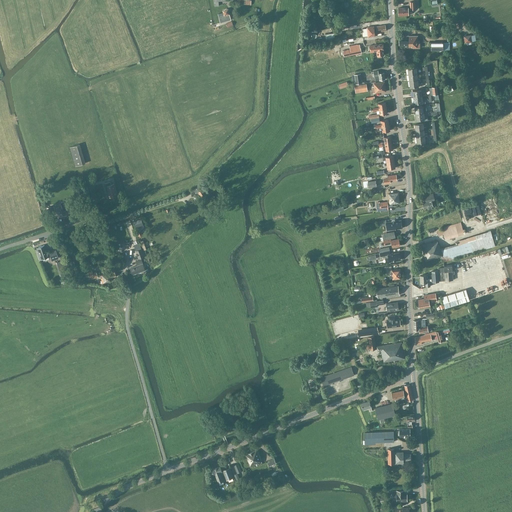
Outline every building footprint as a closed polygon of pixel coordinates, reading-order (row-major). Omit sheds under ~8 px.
[(398,16),(409,15),(408,7),(398,8),(398,16)] [(230,15),(228,8),(222,10),(223,13),(218,14),(220,23),(231,20),(230,15)] [(374,26),(367,27),(367,37),(375,36),(375,32),(386,31),(385,22),(381,23),(381,26),(374,27),(374,26)] [(409,39),(399,40),(399,46),(409,45),(409,49),(418,48),(418,35),(409,36),(409,39)] [(450,42),(443,42),(431,42),(431,51),(443,51),(443,50),(450,50),(450,42)] [(349,49),(350,55),(362,53),(360,47),(360,44),(357,45),(357,44),(350,46),(350,49),(349,49)] [(377,56),(384,55),(383,51),(384,51),(383,44),(370,45),(371,52),(377,51),(377,56)] [(379,80),(385,79),(384,72),(379,73),(378,71),(371,72),(372,73),(374,73),(374,77),(379,76),(379,80)] [(354,75),(356,84),(362,83),(361,74),(354,75)] [(375,93),(386,91),(384,81),(374,83),(374,86),(372,86),(373,93),(375,93)] [(384,142),(382,142),(382,144),(385,144),(392,143),(391,136),(384,137),(384,142)] [(385,144),(385,147),(386,151),(393,150),(392,143),(385,144)] [(79,144),(69,147),(75,166),(85,163),(79,144)] [(388,179),(384,179),(384,184),(390,183),(390,181),(397,180),(396,174),(389,175),(388,176),(388,179)] [(104,184),(107,191),(108,190),(110,198),(117,195),(114,184),(111,185),(110,182),(104,184)] [(202,198),(209,194),(203,185),(195,190),(197,193),(199,192),(202,198)] [(426,200),(422,201),(424,209),(429,208),(429,210),(432,209),(432,207),(433,206),(432,202),(435,201),(434,198),(443,195),(442,195),(447,194),(446,192),(442,193),(441,191),(424,195),(426,200)] [(400,203),(399,193),(388,194),(390,204),(400,203)] [(56,212),(60,210),(62,216),(69,214),(67,209),(69,209),(67,202),(66,202),(65,201),(60,203),(61,204),(54,206),(56,212)] [(475,202),(461,206),(465,222),(473,220),(472,217),(475,217),(476,223),(480,222),(475,202)] [(396,228),(402,228),(401,220),(386,221),(387,229),(392,229),(396,229),(396,228)] [(134,223),(137,232),(139,237),(141,237),(139,231),(145,229),(142,221),(134,223)] [(445,240),(464,234),(461,223),(435,230),(437,236),(444,234),(445,240)] [(457,241),(458,243),(445,248),(441,249),(440,245),(439,245),(437,241),(421,246),(426,261),(440,257),(440,259),(441,259),(442,262),(495,246),(490,230),(457,241)] [(383,241),(391,239),(395,238),(394,232),(384,234),(382,234),(383,241)] [(391,239),(383,241),(384,245),(392,243),(392,247),(400,246),(399,238),(391,240),(391,239)] [(37,252),(40,259),(48,257),(44,245),(37,248),(38,252),(37,252)] [(142,248),(136,251),(139,259),(144,257),(144,255),(146,255),(144,250),(142,251),(142,248)] [(56,250),(49,253),(51,260),(58,258),(56,250)] [(390,251),(384,252),(380,253),(380,257),(385,258),(386,263),(390,263),(390,261),(400,259),(399,253),(395,254),(395,253),(390,254),(390,251)] [(141,259),(135,261),(137,266),(131,268),(132,274),(145,270),(143,264),(141,259)] [(421,283),(425,283),(425,286),(430,286),(430,282),(439,282),(439,281),(445,280),(445,281),(453,280),(453,274),(454,274),(455,273),(455,272),(454,271),(452,271),(452,265),(444,266),(444,268),(438,268),(438,270),(431,271),(432,275),(427,275),(420,275),(421,283)] [(392,279),(401,279),(400,269),(392,270),(391,266),(384,266),(385,274),(389,274),(390,279),(392,278),(392,279)] [(91,278),(97,276),(97,275),(98,275),(97,273),(96,273),(96,272),(92,273),(92,270),(87,271),(88,273),(85,274),(85,277),(88,277),(89,278),(91,278)] [(102,278),(101,278),(102,284),(110,282),(109,278),(115,276),(114,271),(107,273),(108,274),(101,275),(102,278)] [(399,295),(398,286),(394,286),(394,284),(389,285),(389,287),(385,288),(377,289),(378,298),(399,295)] [(466,289),(442,297),(445,308),(469,300),(466,289)] [(435,293),(424,295),(424,299),(419,300),(420,308),(430,306),(429,300),(436,299),(435,293)] [(398,302),(386,303),(387,312),(399,310),(398,302)] [(400,326),(400,319),(395,319),(395,315),(388,316),(389,320),(386,320),(387,328),(392,327),(395,327),(400,326)] [(422,320),(413,320),(413,331),(419,330),(419,334),(429,332),(432,331),(432,328),(428,328),(428,326),(425,326),(425,319),(422,319),(422,320)] [(444,341),(442,334),(441,330),(424,334),(424,335),(415,337),(415,345),(422,344),(422,342),(432,340),(435,339),(434,336),(437,336),(439,343),(444,341)] [(370,350),(376,349),(374,336),(368,338),(369,344),(366,345),(366,350),(370,349),(370,350)] [(359,347),(362,346),(361,344),(358,344),(357,338),(349,339),(352,351),(359,350),(359,347)] [(383,362),(404,358),(401,342),(382,345),(377,346),(377,350),(377,352),(381,351),(383,362)] [(334,358),(349,356),(348,350),(333,353),(334,358)] [(351,367),(324,376),(320,377),(323,386),(354,375),(351,367)] [(408,401),(413,400),(410,385),(404,386),(406,395),(404,396),(403,390),(391,393),(393,400),(395,400),(395,402),(396,402),(399,402),(399,401),(405,400),(406,405),(409,404),(408,401)] [(361,403),(363,409),(369,407),(370,411),(372,410),(371,406),(371,407),(369,401),(361,403)] [(378,420),(395,415),(392,403),(375,408),(378,420)] [(400,436),(410,436),(410,428),(399,429),(400,436)] [(375,443),(394,442),(394,431),(374,432),(375,443)] [(375,443),(374,432),(365,433),(365,445),(375,444),(375,443)] [(411,461),(411,454),(403,454),(403,452),(394,452),(394,449),(387,449),(388,464),(394,464),(394,466),(398,466),(398,464),(401,464),(401,465),(404,465),(404,461),(411,461)] [(258,464),(262,463),(261,461),(261,462),(257,450),(245,455),(250,466),(258,463),(258,464)] [(270,466),(276,463),(274,458),(267,461),(270,466)] [(220,466),(211,470),(213,475),(215,474),(218,483),(224,481),(222,476),(225,474),(227,480),(233,477),(229,468),(223,471),(222,471),(220,466)] [(408,501),(407,493),(405,493),(405,490),(396,490),(396,491),(393,491),(393,498),(396,498),(397,502),(408,501)]
